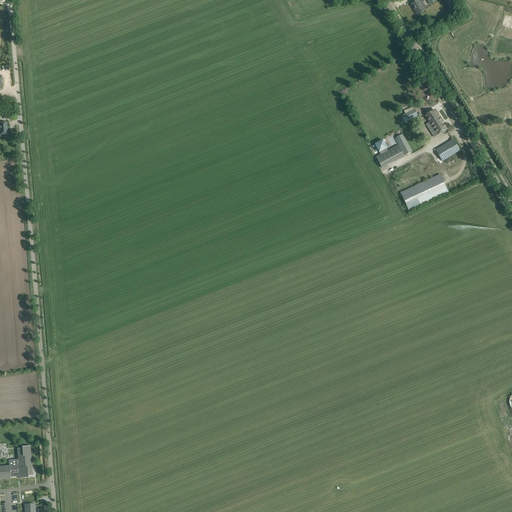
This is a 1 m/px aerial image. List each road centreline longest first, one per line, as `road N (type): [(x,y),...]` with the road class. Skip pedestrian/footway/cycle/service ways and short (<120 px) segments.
road 1 (unclassified): [(54,511),(9,0)]
road 2 (tertiary): [(511,206),(385,0)]
